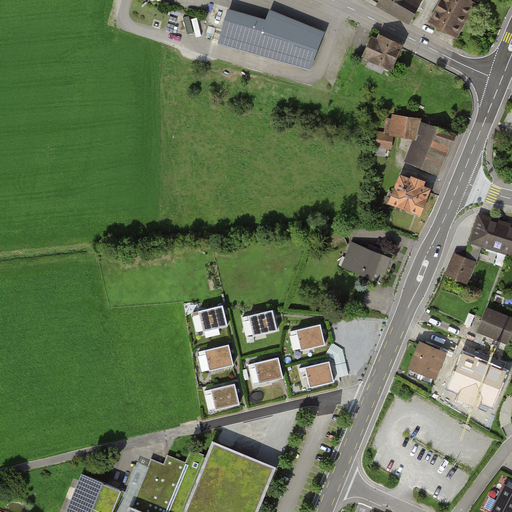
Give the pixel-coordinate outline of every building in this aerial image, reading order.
[(380,0),(377,5),(409,22),(420,0),(380,0)] [(455,36),(475,0),(443,0),(431,22),(455,36)] [(221,37),(219,43),(310,69),(323,36),(269,14),(265,24),(227,14),(221,37)] [(372,38),(365,56),(370,58),(369,60),(391,70),(402,46),(380,36),(378,41),(372,38)] [(408,161),(437,173),(448,144),(451,145),(455,135),(419,122),(420,120),(395,116),(394,119),(388,119),(386,132),(393,133),(417,138),(408,161)] [(393,134),(379,132),(376,146),(391,148),(393,134)] [(401,176),(391,202),(420,213),(429,190),(422,187),(424,182),(413,178),(412,180),(401,176)] [(479,217),(472,242),(511,254),(511,225),(483,216),(479,217)] [(348,244),(342,230),(328,236),(334,250),(348,244)] [(353,242),(347,257),(354,260),(349,270),(384,284),(391,269),(390,268),(394,259),(390,257),(392,253),(383,250),(381,254),(353,242)] [(473,262),(456,255),(448,274),(465,281),(473,262)] [(223,305),(199,310),(203,330),(227,325),(223,305)] [(511,319),(487,309),(479,330),(508,342),(511,333),(511,319)] [(273,310),(249,315),(253,335),(277,330),(273,310)] [(320,324),(297,330),(301,349),(325,344),(320,324)] [(230,345),(206,350),(210,370),(234,364),(230,345)] [(351,374),(343,345),(329,349),(331,357),(335,356),(341,377),(351,374)] [(444,354),(422,345),(410,375),(431,384),(444,354)] [(506,373),(463,356),(451,387),(463,392),(461,398),(477,405),(480,399),(493,405),(506,373)] [(279,357),(255,363),(260,382),(284,377),(279,357)] [(330,361),(306,366),(310,386),(334,381),(330,361)] [(235,383),(211,389),(216,409),(240,403),(235,383)] [(262,511),(281,467),(216,440),(212,452),(186,511),(149,511),(134,506),(131,511),(262,511)] [(150,467),(134,506),(149,511),(186,511),(212,452),(192,443),(184,461),(169,455),(165,465),(153,460),(150,467)] [(118,511),(131,511),(134,506),(150,467),(139,463),(127,491),(118,511)] [(85,474),(69,511),(118,511),(127,491),(85,474)] [(511,511),(511,487),(509,485),(496,511),(497,511),(511,511)]
